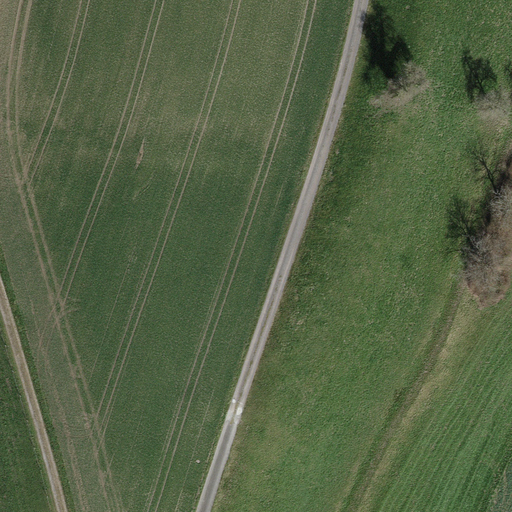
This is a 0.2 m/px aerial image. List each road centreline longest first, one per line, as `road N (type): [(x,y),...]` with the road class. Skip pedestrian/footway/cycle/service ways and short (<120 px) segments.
road 1 (track): [(207,511),(334,128),(365,0)]
road 2 (track): [(65,511),(0,288)]
